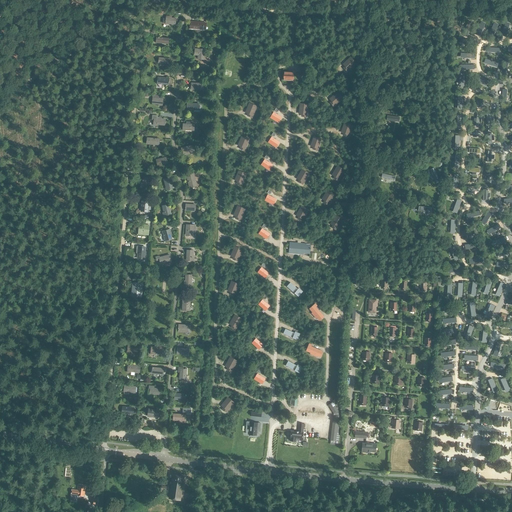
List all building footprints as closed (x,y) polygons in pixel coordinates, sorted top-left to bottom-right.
[(166,16),(165,24),(172,25),(172,26),(176,26),(177,18),(172,18),(172,16),(166,16)] [(190,21),(190,29),(203,30),(203,22),(190,21)] [(468,36),(473,23),(469,21),(463,34),(468,36)] [(480,37),(486,24),(481,22),(476,35),(480,37)] [(506,37),(511,24),(506,22),(501,35),(506,37)] [(493,38),(499,25),(494,23),(489,36),(493,38)] [(205,60),(205,49),(195,48),(194,55),(198,56),(198,59),(205,60)] [(344,64),(349,70),(356,63),(351,58),(344,64)] [(499,63),(486,58),(484,62),(498,67),(499,63)] [(507,73),(511,59),(506,58),(502,72),(507,73)] [(284,80),(293,81),(293,73),(284,72),(284,80)] [(489,81),(478,73),(475,77),(487,85),(489,81)] [(170,78),(158,77),(157,84),(169,85),(170,78)] [(342,98),(338,92),(330,99),(335,105),(342,98)] [(159,98),(159,95),(153,95),(152,104),(158,104),(158,103),(162,104),(163,98),(159,98)] [(250,103),(246,113),(253,115),(256,106),(250,103)] [(308,105),(300,104),(299,114),(307,115),(308,105)] [(161,118),(162,117),(158,117),(158,115),(152,115),(152,120),(154,120),(153,125),(157,126),(157,125),(165,125),(166,119),(161,118)] [(186,122),(186,123),(183,123),(182,130),(194,131),(195,124),(192,124),(192,122),(186,122)] [(352,125),(345,123),(342,132),(349,135),(352,125)] [(245,148),(249,139),(242,136),(238,145),(245,148)] [(160,138),(147,137),(146,144),(159,145),(160,138)] [(314,137),(311,146),(318,148),(321,139),(314,137)] [(195,153),(193,145),(181,148),(183,155),(195,153)] [(168,163),(166,157),(156,160),(158,167),(162,166),(161,165),(168,163)] [(339,179),(344,170),(337,166),(332,175),(339,179)] [(309,174),(302,170),(297,179),(304,183),(309,174)] [(246,174),(239,171),(235,180),(242,183),(246,174)] [(194,173),(186,175),(189,188),(197,186),(194,173)] [(149,188),(150,177),(143,176),(142,183),(141,183),(141,187),(149,188)] [(171,177),(163,179),(166,190),(174,188),(171,177)] [(329,203),(334,194),(328,190),(323,199),(329,203)] [(458,198),(453,211),(458,213),(462,199),(458,198)] [(149,201),(141,201),(141,212),(148,212),(149,201)] [(164,212),(162,212),(164,216),(172,214),(169,204),(162,206),(164,212)] [(196,204),(186,204),(185,210),(192,211),(192,212),(196,212),(196,204)] [(238,206),(234,215),(241,218),(245,209),(238,206)] [(303,219),(308,211),(302,206),(296,215),(303,219)] [(480,209),(466,213),(468,217),(481,214),(480,209)] [(489,210),(481,222),(485,224),(493,213),(489,210)] [(337,228),(343,220),(336,216),(331,224),(337,228)] [(499,223),(487,230),(489,234),(502,227),(499,223)] [(144,226),(139,225),(138,233),(142,234),(142,232),(149,233),(150,225),(144,224),(144,226)] [(196,232),(196,225),(186,224),(185,236),(194,236),(194,232),(196,232)] [(262,238),(268,231),(262,226),(260,228),(262,229),(258,234),(262,238)] [(169,230),(162,232),(164,241),(172,239),(169,230)] [(506,237),(493,241),(494,246),(508,241),(506,237)] [(307,243),(298,243),(289,242),(289,254),(303,254),(303,253),(310,254),(310,250),(310,249),(310,244),(306,244),(307,243)] [(460,258),(454,245),(450,246),(455,260),(460,258)] [(145,260),(146,246),(138,246),(137,259),(145,260)] [(242,250),(235,247),(231,256),(238,259),(242,250)] [(194,250),(187,250),(186,260),(194,261),(194,257),(193,257),(194,250)] [(158,260),(159,260),(160,264),(172,261),(170,254),(160,257),(159,256),(157,256),(158,260)] [(257,266),(259,267),(257,272),(262,275),(266,267),(258,263),(257,266)] [(185,281),(184,281),(184,285),(192,286),(192,275),(185,274),(185,281)] [(488,295),(492,281),(488,280),(483,293),(488,295)] [(500,296),(505,283),(501,281),(495,294),(500,296)] [(232,282),(228,291),(235,294),(239,284),(232,282)] [(143,284),(133,283),(132,296),(141,297),(142,291),(143,284)] [(294,293),(298,297),(303,291),(301,290),(300,291),(290,283),(287,287),(293,292),(294,290),(296,291),(294,293)] [(190,311),(191,299),(182,298),(182,310),(190,311)] [(266,298),(264,301),(265,301),(262,306),(267,310),(272,302),(266,298)] [(369,299),(368,313),(377,313),(377,304),(378,305),(378,299),(369,299)] [(315,304),(310,309),(313,312),(315,311),(317,312),(314,314),(320,320),(324,317),(315,307),(317,306),(315,304)] [(490,319),(495,305),(491,304),(485,317),(490,319)] [(230,324),(236,328),(241,319),(235,315),(230,324)] [(189,332),(189,328),(191,328),(191,325),(179,324),(178,332),(189,332)] [(470,324),(465,338),(470,339),(475,326),(470,324)] [(292,338),(297,340),(300,334),(298,332),(297,334),(285,329),(283,334),(290,337),(291,334),(294,335),(292,338)] [(256,339),(253,344),(259,347),(263,339),(256,335),(254,338),(256,339)] [(497,342),(493,356),(498,357),(501,343),(497,342)] [(139,345),(128,344),(127,352),(131,353),(132,351),(138,352),(139,345)] [(306,351),(311,353),(312,350),(314,351),(313,353),(320,356),(322,352),(311,347),(311,345),(309,344),(306,351)] [(155,347),(152,346),(152,355),(156,355),(156,354),(162,354),(163,347),(161,347),(161,345),(155,345),(155,347)] [(188,348),(177,348),(177,354),(183,355),(183,356),(188,356),(188,348)] [(363,351),(362,351),(362,360),(369,361),(370,352),(366,351),(366,350),(363,349),(363,351)] [(389,353),(389,351),(385,351),(385,352),(384,362),(392,362),(393,353),(389,353)] [(412,354),(412,353),(408,352),(408,354),(407,363),(415,364),(415,355),(412,354)] [(226,366),(232,370),(237,361),(230,357),(226,366)] [(296,368),(294,371),(299,373),(302,367),(300,366),(299,367),(288,361),(286,366),(293,369),(294,367),(296,368)] [(132,365),(128,365),(127,373),(131,373),(131,372),(140,373),(141,364),(132,363),(132,365)] [(164,368),(152,367),(151,374),(163,375),(164,368)] [(178,372),(180,373),(179,379),(187,380),(188,376),(186,376),(187,369),(183,369),(184,367),(178,367),(178,372)] [(372,374),(372,383),(379,384),(380,375),(376,374),(376,373),(373,372),(372,374)] [(258,376),(260,377),(257,383),(262,386),(267,378),(260,373),(258,376)] [(395,376),(394,385),(402,385),(403,376),(399,376),(400,374),(395,374),(395,376)] [(418,375),(418,377),(417,377),(417,386),(425,387),(425,377),(420,377),(420,375),(418,375)] [(510,391),(505,377),(500,379),(506,392),(510,391)] [(497,391),(492,378),(488,380),(493,393),(497,391)] [(161,387),(157,387),(157,388),(154,388),(155,386),(149,385),(148,388),(150,388),(149,395),(153,396),(153,395),(160,395),(161,387)] [(360,396),(359,396),(359,405),(366,405),(367,396),(363,396),(364,394),(360,394),(360,396)] [(389,407),(390,398),(386,397),(386,396),(382,395),(382,397),(381,406),(389,407)] [(234,403),(228,398),(222,406),(227,410),(234,403)] [(412,399),(405,398),(404,408),(412,408),(412,399)] [(333,415),(330,440),(330,444),(338,445),(338,441),(339,441),(340,430),(339,430),(339,423),(338,423),(339,416),(338,411),(333,402),(328,405),(334,413),(333,415)] [(159,410),(149,409),(148,416),(158,417),(159,410)] [(186,414),(174,413),(173,420),(180,420),(180,422),(185,422),(186,414)] [(393,419),(392,419),(392,428),(399,429),(400,420),(396,419),(396,418),(393,418),(393,419)] [(415,421),(414,430),(422,431),(423,422),(419,422),(419,420),(415,420),(415,421)] [(259,428),(260,429),(261,423),(250,422),(250,427),(246,426),(246,431),(249,431),(249,434),(251,435),(251,436),(255,436),(255,435),(257,435),(257,431),(259,431),(259,428)] [(298,431),(291,430),(290,439),(290,441),(296,441),(296,440),(303,441),(304,432),(306,432),(307,430),(304,429),(304,427),(305,427),(305,424),(304,424),(299,423),(298,431)] [(376,452),(376,444),(362,443),(362,452),(369,453),(369,451),(376,452)] [(184,476),(173,475),(169,498),(180,500),(184,476)] [(84,496),(86,487),(78,486),(77,490),(72,489),(72,494),(77,495),(84,496)]
